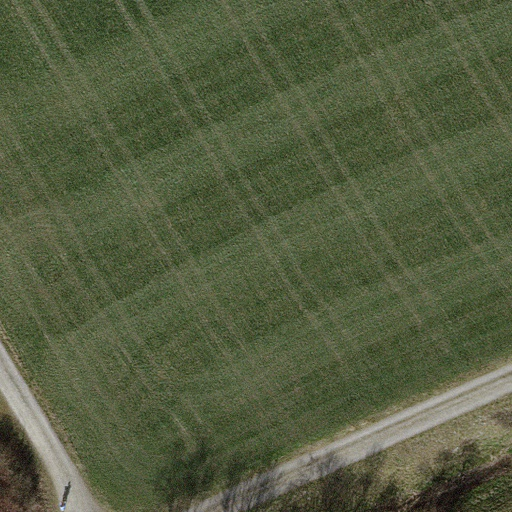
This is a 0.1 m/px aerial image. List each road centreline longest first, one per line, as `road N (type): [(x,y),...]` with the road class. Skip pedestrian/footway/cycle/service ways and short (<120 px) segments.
road 1 (track): [(181,511),(511,368)]
road 2 (track): [(67,511),(0,396)]
